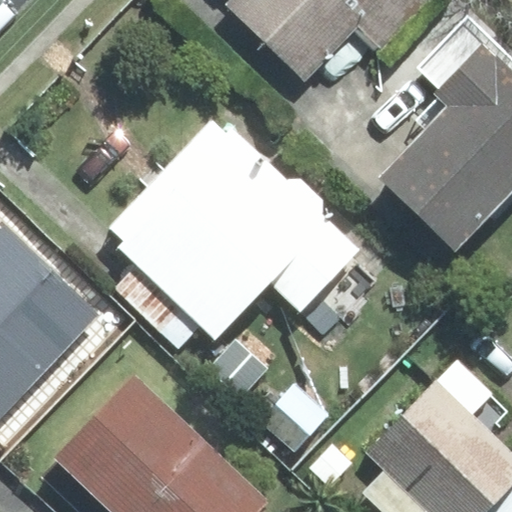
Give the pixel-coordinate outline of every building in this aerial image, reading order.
[(223,0),(280,54),(332,0),(223,0)] [(511,99),(511,72),(438,5),(397,49),(414,64),(346,138),(417,203),(511,99)] [(319,202),(190,85),(79,207),(173,292),(210,251),(245,282),(319,202)] [(0,212),(0,360),(74,281),(0,212)] [(191,511),(229,474),(93,342),(5,432),(87,511),(191,511)] [(499,426),(406,343),(334,422),(434,511),(468,511),(509,467),(483,444),(499,426)]
